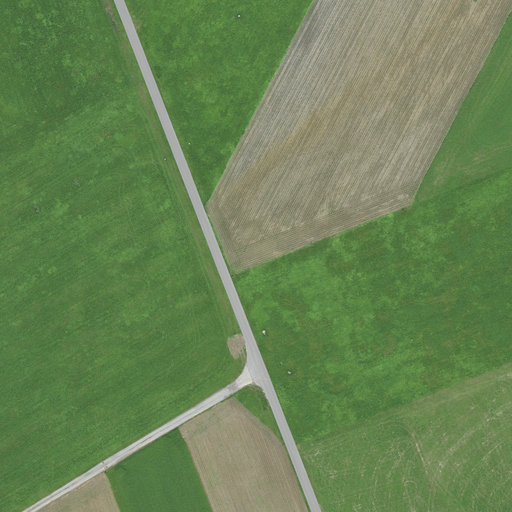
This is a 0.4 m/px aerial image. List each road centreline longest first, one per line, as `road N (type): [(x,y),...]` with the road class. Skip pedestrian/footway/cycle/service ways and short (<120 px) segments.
road 1 (unclassified): [(119,0),(319,511)]
road 2 (track): [(31,511),(264,370)]
